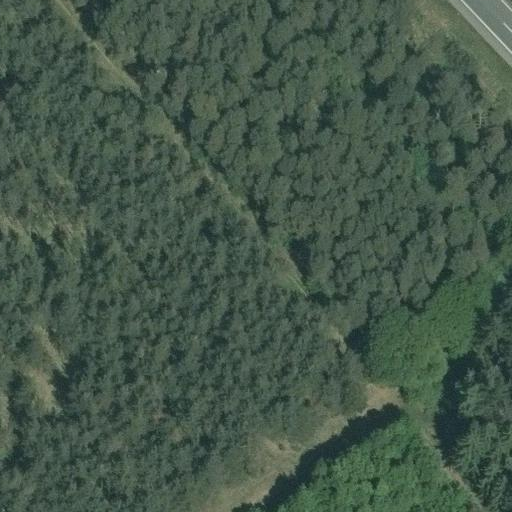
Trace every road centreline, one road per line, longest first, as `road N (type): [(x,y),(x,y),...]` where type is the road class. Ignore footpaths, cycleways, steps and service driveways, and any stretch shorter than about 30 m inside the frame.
road 1 (track): [(43,0),(394,414)]
road 2 (track): [(477,511),(410,422),(394,414),(255,511)]
